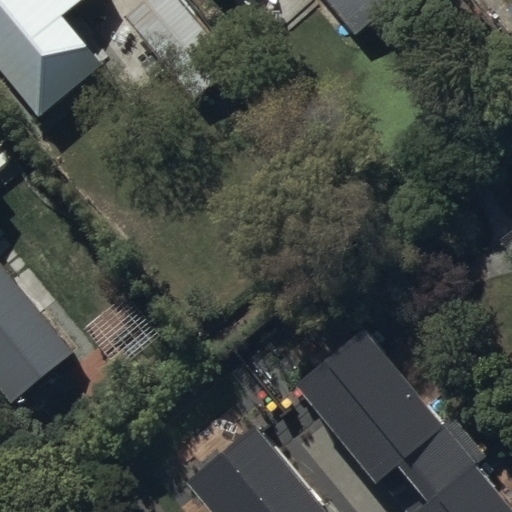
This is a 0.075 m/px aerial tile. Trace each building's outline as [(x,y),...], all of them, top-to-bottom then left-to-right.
[(0,0),(0,34),(19,57),(91,0),(0,0)] [(187,0),(136,0),(124,11),(193,92),(237,57),(187,0)] [(333,0),(355,24),(383,0),(333,0)] [(80,356),(0,258),(0,383),(18,406),(80,356)] [(405,422),(389,435),(440,497),(508,441),(511,416),(475,368),(460,380),(457,376),(402,417),(405,422)] [(0,424),(0,457),(17,445),(0,424)] [(511,445),(485,468),(511,500),(511,445)]
